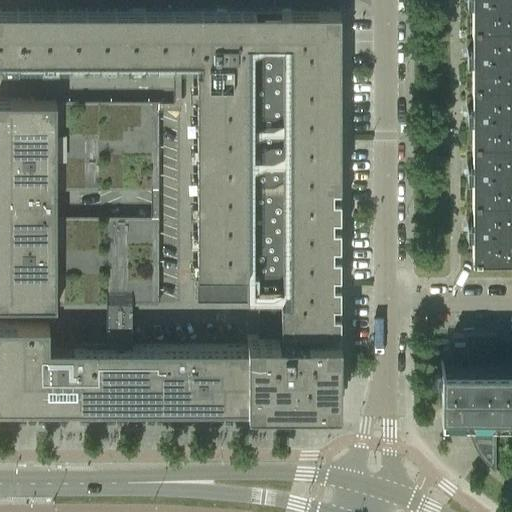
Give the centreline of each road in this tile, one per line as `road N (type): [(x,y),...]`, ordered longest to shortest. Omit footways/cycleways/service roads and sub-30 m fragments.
road 1 (residential): [(383,300),(382,0)]
road 2 (tertiary): [(368,486),(320,473),(242,471),(101,482)]
road 3 (tertiary): [(101,482),(262,497),(327,511)]
road 4 (residential): [(368,486),(384,363),(383,300)]
road 5 (residential): [(383,300),(511,299)]
